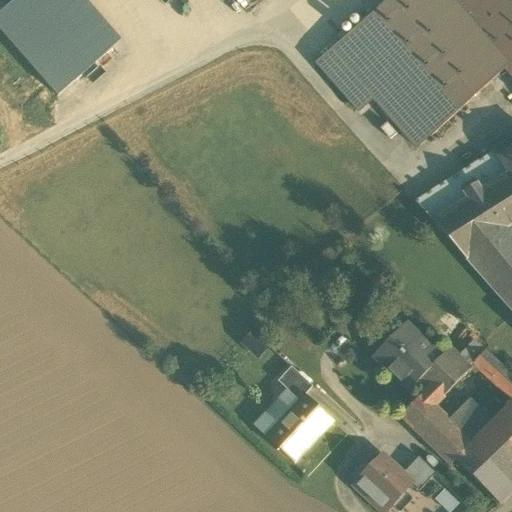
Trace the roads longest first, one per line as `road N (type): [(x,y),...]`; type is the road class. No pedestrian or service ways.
road 1 (track): [(0,160),(283,19)]
road 2 (unknown): [(264,28),(406,184)]
